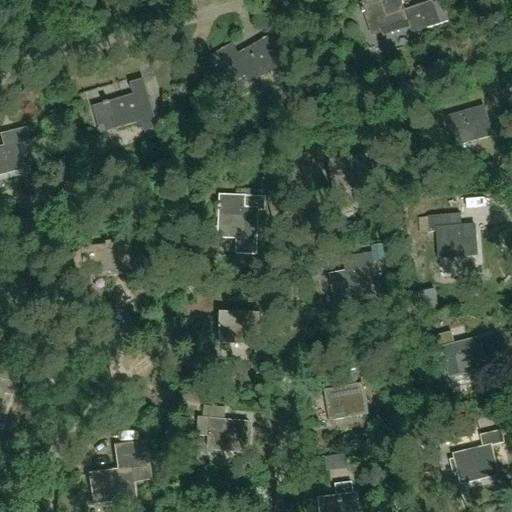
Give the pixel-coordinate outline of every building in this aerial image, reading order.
[(372,34),(408,22),(400,0),(376,0),(362,5),(364,9),(362,10),(363,14),(365,13),(372,34)] [(240,56),(234,45),(217,55),(233,84),(246,76),(251,84),(284,66),(269,39),(240,56)] [(103,134),(141,122),(145,133),(159,129),(144,81),(132,85),(136,96),(111,104),(111,102),(105,104),(106,105),(95,109),(103,134)] [(455,147),(492,137),(484,107),(447,118),(455,147)] [(0,175),(25,170),(18,145),(30,142),(26,130),(2,136),(5,148),(0,148),(0,175)] [(381,185),(374,186),(369,158),(331,164),(333,176),(331,176),(332,181),(334,181),(336,194),(355,191),(357,205),(384,201),(381,185)] [(221,197),(220,208),(219,238),(238,239),(237,255),(257,256),(259,211),(265,211),(265,199),(221,197)] [(461,215),(429,217),(431,233),(438,232),(440,259),(478,256),(475,226),(462,227),(461,215)] [(84,280),(127,275),(123,245),(81,250),(84,280)] [(374,299),(368,269),(376,267),(373,253),(345,258),(347,272),(331,275),(336,305),(346,304),(346,305),(350,304),(350,303),(374,299)] [(114,286),(98,286),(99,305),(115,304),(114,286)] [(219,326),(219,331),(221,331),(221,343),(259,344),(260,314),(221,313),(221,326),(219,326)] [(452,333),(431,338),(432,343),(434,350),(442,348),(449,378),(487,368),(480,339),(455,345),(452,333)] [(363,384),(357,385),(355,376),(346,378),(347,387),(325,391),(331,421),(369,414),(363,384)] [(0,412),(4,394),(13,396),(16,383),(0,380),(0,412)] [(197,437),(209,438),(208,450),(246,453),(249,423),(225,421),(226,409),(204,407),(203,419),(199,419),(197,437)] [(505,443),(502,432),(481,437),(484,448),(454,456),(456,461),(451,462),(454,475),(459,474),(462,485),(499,476),(491,447),(505,443)] [(347,456),(325,458),(327,473),(349,470),(347,456)] [(131,470),(118,472),(89,476),(90,479),(88,480),(89,485),(91,484),(94,506),(135,501),(131,470)] [(359,511),(357,495),(354,495),(352,484),(335,486),(337,497),(319,500),(321,511),(359,511)]
